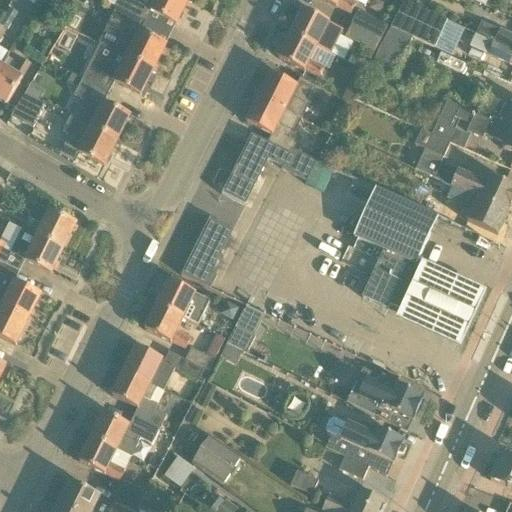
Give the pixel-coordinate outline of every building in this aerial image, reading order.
[(176,26),(189,1),(186,0),(120,0),(116,9),(117,10),(145,25),(151,13),(176,26)] [(355,7),(342,0),(316,0),(336,10),(336,9),(351,16),(355,7)] [(418,0),(416,6),(428,11),(433,0),(418,0)] [(439,42),(448,23),(405,2),(392,30),(413,39),(435,50),(439,42)] [(9,10),(0,26),(8,31),(17,15),(9,10)] [(117,11),(105,33),(120,40),(114,52),(121,56),(121,57),(127,60),(153,73),(165,48),(140,35),(145,25),(117,11)] [(331,56),(337,43),(342,32),(327,25),(329,24),(303,11),(291,36),(316,49),(331,56)] [(379,41),(386,27),(358,14),(352,26),(379,41)] [(448,23),(439,42),(456,50),(465,31),(448,23)] [(511,37),(500,32),(482,24),(476,35),(511,52),(511,37)] [(373,53),(379,41),(352,26),(345,39),(373,53)] [(393,79),(413,39),(392,30),(373,69),(393,79)] [(511,52),(476,35),(470,49),(511,67),(511,52)] [(324,70),(309,63),(315,50),(330,58),(291,36),(278,61),(304,73),(319,79),(324,70)] [(88,72),(83,81),(109,95),(115,84),(140,97),(153,73),(127,60),(121,72),(103,63),(94,59),(88,72)] [(0,103),(7,107),(31,67),(22,62),(14,75),(2,68),(0,70),(0,103)] [(271,75),(259,100),(298,120),(305,106),(308,107),(313,98),(317,101),(321,93),(316,91),(300,81),(296,88),(271,75)] [(117,143),(126,124),(129,119),(104,105),(109,95),(74,77),(70,76),(67,82),(80,89),(75,98),(86,104),(76,123),(91,131),(92,130),(117,143)] [(347,94),(343,103),(350,106),(354,97),(347,94)] [(33,130),(42,113),(45,107),(23,96),(11,119),(33,130)] [(477,118),(490,124),(492,121),(511,129),(511,110),(486,98),(477,118)] [(256,106),(246,125),(271,138),(268,145),(289,155),(290,153),(291,151),(298,137),(294,135),(291,134),(298,120),(259,100),(256,106)] [(445,111),(433,137),(450,145),(452,146),(458,134),(450,131),(455,119),(470,126),(470,128),(467,134),(467,135),(471,137),(482,142),(484,137),(506,146),(505,148),(511,151),(511,129),(492,121),(490,124),(477,118),(448,104),(445,111)] [(104,168),(117,143),(92,130),(91,131),(76,123),(70,120),(62,134),(70,138),(65,147),(79,154),(79,155),(104,168)] [(450,145),(433,137),(422,132),(415,147),(443,160),(450,145)] [(245,207),(268,161),(283,169),(282,171),(308,183),(317,163),(291,151),(289,155),(268,145),(251,137),(222,196),(223,196),(245,207)] [(434,180),(433,182),(508,215),(511,205),(511,188),(489,178),(486,185),(441,165),(434,180)] [(497,237),(508,215),(433,182),(432,181),(428,191),(473,212),(468,224),(497,237)] [(417,266),(430,237),(438,219),(416,209),(375,191),(354,238),(370,246),(384,252),(370,281),(362,300),(388,311),(390,305),(402,311),(422,268),(417,266)] [(30,216),(28,220),(43,227),(38,238),(63,251),(74,230),(76,226),(35,206),(30,216)] [(12,251),(10,255),(26,263),(51,276),(63,251),(38,238),(22,230),(22,231),(12,251)] [(188,264),(181,278),(209,291),(216,277),(188,264)] [(361,292),(363,286),(358,284),(361,274),(343,267),(337,283),(361,292)] [(0,307),(28,322),(40,297),(16,284),(1,278),(0,279),(0,307)] [(198,327),(204,314),(209,304),(194,297),(195,295),(169,283),(158,307),(198,327)] [(233,323),(239,311),(227,305),(221,317),(233,323)] [(0,338),(16,347),(28,322),(0,307),(0,338)] [(186,351),(190,341),(176,334),(183,321),(198,327),(158,307),(145,332),(171,344),(186,351)] [(234,330),(227,347),(242,354),(247,356),(254,339),(234,330)] [(207,374),(224,341),(215,337),(205,357),(191,351),(185,363),(207,374)] [(236,368),(243,355),(227,347),(220,360),(236,368)] [(136,349),(124,373),(157,390),(164,394),(172,378),(175,372),(202,385),(207,374),(185,363),(168,354),(164,362),(162,361),(136,349)] [(142,413),(137,421),(159,432),(166,418),(155,413),(158,407),(151,403),(157,390),(124,373),(112,398),(142,413)] [(360,376),(347,405),(401,432),(406,420),(413,423),(424,399),(394,386),(392,390),(360,376)] [(159,433),(159,432),(137,421),(133,430),(104,415),(91,439),(117,452),(132,459),(141,441),(152,447),(159,433)] [(326,447),(325,450),(344,459),(368,470),(374,457),(393,466),(393,465),(398,456),(403,457),(406,450),(402,447),(404,443),(361,423),(358,430),(355,429),(347,425),(346,426),(335,421),(329,423),(326,430),(327,435),(331,436),(326,447)] [(111,465),(117,452),(91,439),(79,464),(105,476),(106,475),(120,482),(125,473),(111,465)] [(232,473),(240,461),(209,440),(201,452),(232,473)] [(223,486),(232,473),(201,452),(192,465),(223,486)] [(511,461),(502,457),(490,483),(511,492),(511,461)] [(344,459),(338,472),(362,483),(368,470),(344,459)] [(311,497),(318,484),(297,474),(291,488),(311,497)] [(69,511),(93,511),(100,499),(69,483),(58,506),(69,511)] [(140,507),(145,495),(124,484),(118,496),(140,507)] [(328,498),(321,511),(382,511),(386,505),(358,493),(357,492),(350,508),(328,498)] [(149,511),(139,508),(140,507),(118,496),(114,505),(128,511),(149,511)] [(238,511),(226,502),(218,511),(238,511)]
